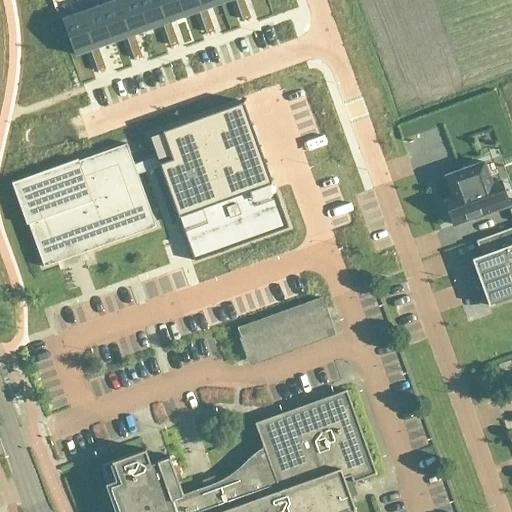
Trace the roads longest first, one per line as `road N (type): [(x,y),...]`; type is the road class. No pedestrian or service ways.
road 1 (residential): [(497,511),(328,42)]
road 2 (residential): [(82,417),(58,349),(324,254),(357,343)]
road 3 (residential): [(357,343),(267,376),(193,376),(82,417)]
road 4 (residential): [(91,127),(328,42)]
road 5 (residential): [(416,511),(357,343)]
